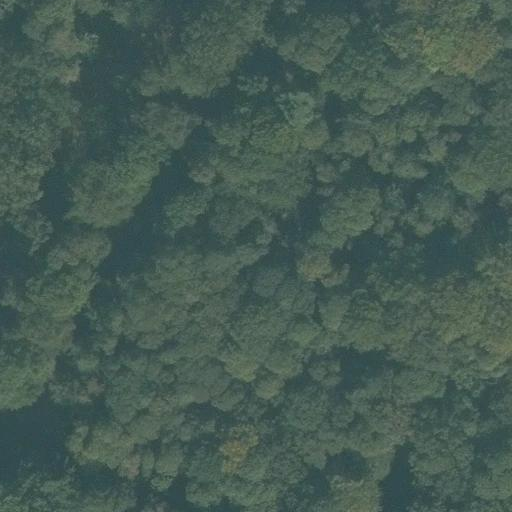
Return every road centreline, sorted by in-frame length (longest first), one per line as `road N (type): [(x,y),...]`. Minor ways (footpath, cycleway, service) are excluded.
road 1 (unclassified): [(265,0),(63,326),(13,383)]
road 2 (unclassified): [(13,383),(48,431),(79,450),(244,511)]
